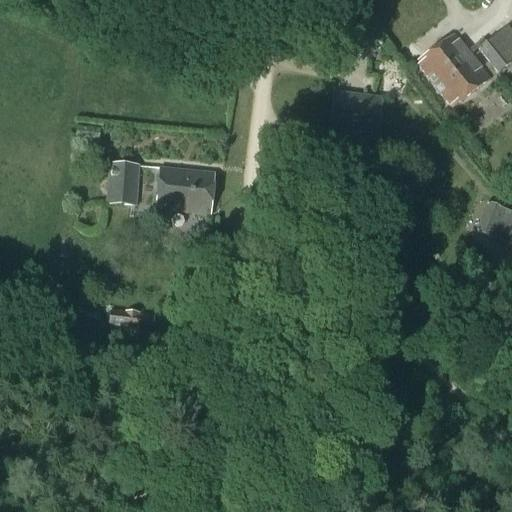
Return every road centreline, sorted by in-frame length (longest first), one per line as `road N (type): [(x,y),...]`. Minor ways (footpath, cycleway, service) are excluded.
road 1 (unknown): [(298,151),(294,296),(260,511)]
road 2 (track): [(511,378),(342,209)]
road 3 (track): [(263,109),(240,76),(161,21),(108,0)]
road 4 (track): [(342,209),(263,109)]
